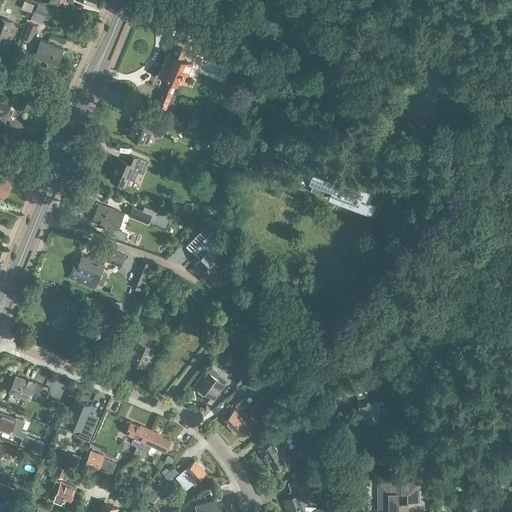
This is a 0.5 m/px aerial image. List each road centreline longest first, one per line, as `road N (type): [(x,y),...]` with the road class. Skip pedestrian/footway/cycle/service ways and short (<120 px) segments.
road 1 (unknown): [(161,407),(243,311),(263,310),(313,355),(331,356),(464,221),(467,179),(445,163),(320,160)]
road 2 (unclassified): [(252,511),(227,457),(193,424),(0,339)]
road 3 (secondary): [(0,308),(85,99)]
